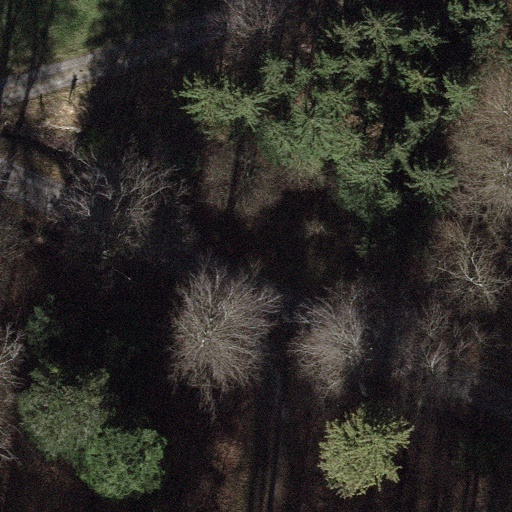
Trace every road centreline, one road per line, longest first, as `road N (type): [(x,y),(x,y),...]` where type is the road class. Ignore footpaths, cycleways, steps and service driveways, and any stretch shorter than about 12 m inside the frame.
road 1 (track): [(0,173),(511,393)]
road 2 (track): [(249,0),(139,50),(0,93)]
road 3 (track): [(287,300),(265,511)]
